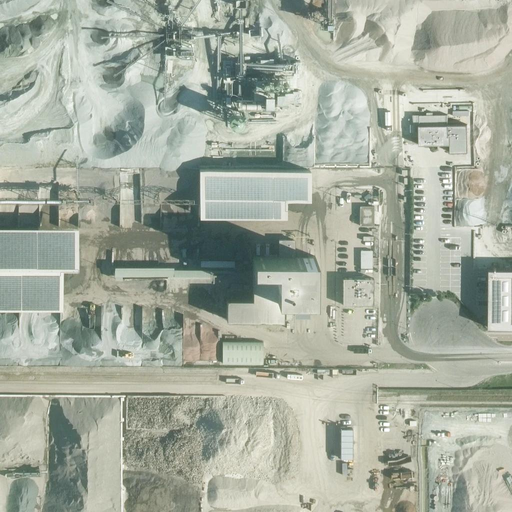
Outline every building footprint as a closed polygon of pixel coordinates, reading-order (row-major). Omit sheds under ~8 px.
[(274,105),(274,95),(266,94),(265,105),(274,105)] [(449,136),(449,125),(448,125),(448,115),(420,115),(420,125),(419,125),(419,145),(439,145),(451,144),(450,136),(449,136)] [(328,163),(328,133),(217,133),(217,163),(328,163)] [(287,198),(311,198),(311,168),(200,167),(199,213),(287,214),(287,198)] [(374,226),(374,206),(360,206),(360,225),(374,226)] [(294,256),(294,240),(279,240),(279,256),(294,256)] [(361,267),(373,267),(374,249),(362,249),(361,267)] [(294,256),(279,256),(252,256),(252,268),(276,268),(276,298),(283,298),(286,298),(293,298),(315,298),(315,256),(294,256)] [(511,328),(511,267),(489,268),(489,328),(511,328)] [(276,298),(276,268),(252,268),(252,298),(226,298),(226,319),(283,320),(283,298),(276,298)] [(373,305),(373,278),(343,278),(343,305),(373,305)] [(264,340),(222,341),(222,363),(264,362),(264,340)] [(128,370),(128,388),(154,387),(154,370),(128,370)] [(197,388),(237,389),(237,374),(197,373),(197,388)]
